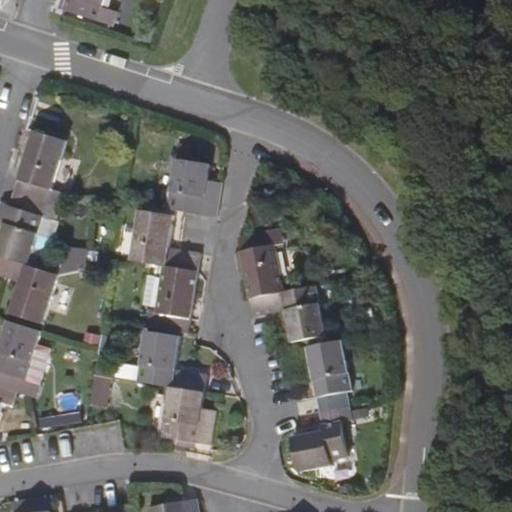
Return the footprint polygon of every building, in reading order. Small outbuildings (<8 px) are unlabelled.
[(106,0),(70,0),(67,10),(94,19),(98,6),(104,7),(106,0)] [(132,125),(104,120),(101,135),(129,140),(132,125)] [(37,132),(21,182),(18,193),(14,204),(0,247),(0,274),(25,282),(16,313),(49,324),(64,277),(61,276),(88,271),(89,252),(69,249),(65,264),(48,258),(60,222),(58,221),(64,200),(66,194),(55,190),(71,143),(37,132)] [(193,161),(196,148),(181,145),(179,159),(180,159),(193,161)] [(173,211),(201,215),(221,219),(226,184),(211,181),(214,165),(193,161),(180,159),(173,211)] [(151,327),(193,333),(195,320),(201,272),(203,255),(204,254),(181,251),(174,250),(179,218),(145,212),(137,263),(166,267),(164,279),(150,277),(146,306),(159,308),(158,315),(153,314),(151,327)] [(242,238),(253,297),(254,300),(257,317),(289,311),(295,344),(330,337),(320,287),(288,293),(278,245),(285,244),(283,231),(269,233),(242,238)] [(17,406),(22,392),(26,380),(43,385),(53,349),(42,346),(46,332),(13,321),(0,362),(0,425),(7,403),(17,406)] [(88,333),(85,343),(98,346),(100,336),(88,333)] [(173,388),(166,439),(215,446),(220,411),(206,409),(208,393),(210,376),(179,371),(184,339),(149,333),(142,383),(173,388)] [(297,438),(303,473),(335,467),(335,462),(353,458),(347,423),(356,421),(371,418),(369,409),(355,412),(351,394),(357,393),(347,341),(312,349),(325,412),(329,432),(297,438)] [(101,363),(99,376),(116,379),(118,366),(101,363)] [(114,379),(99,376),(94,407),(109,409),(114,379)] [(39,398),(43,385),(26,380),(22,392),(30,395),(39,398)] [(82,413),(40,420),(41,430),(83,423),(82,413)] [(201,511),(200,500),(186,503),(152,510),(152,511),(201,511)]
